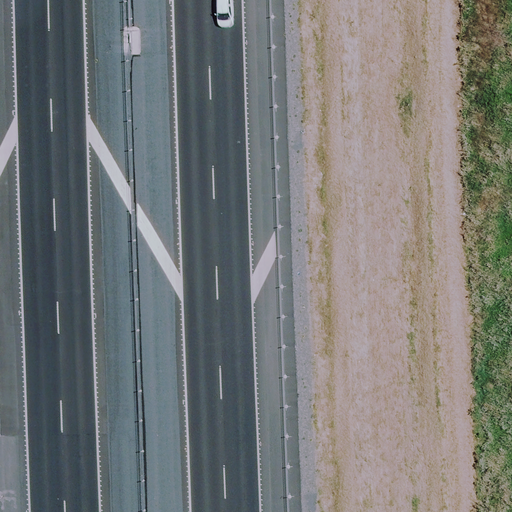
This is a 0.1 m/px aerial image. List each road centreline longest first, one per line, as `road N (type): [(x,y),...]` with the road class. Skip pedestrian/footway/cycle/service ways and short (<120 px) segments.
road 1 (motorway): [(68,511),(49,0)]
road 2 (motorway): [(208,0),(227,511)]
